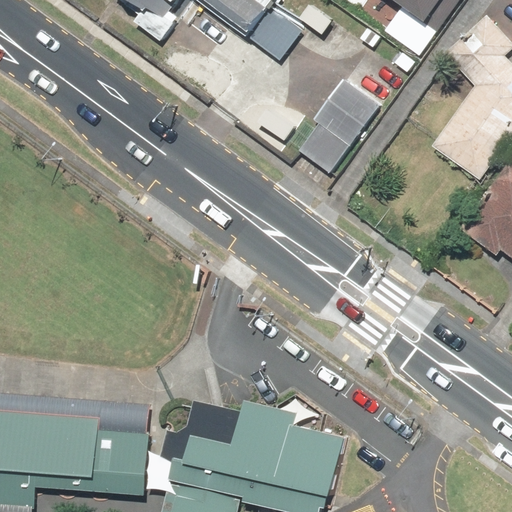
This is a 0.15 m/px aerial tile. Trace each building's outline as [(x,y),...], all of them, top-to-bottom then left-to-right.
[(269,9),(275,0),(124,0),(144,15),(136,25),(161,45),(179,22),(167,13),(177,0),(195,0),(279,65),(302,35),(269,9)] [(390,0),(426,27),(429,22),(439,30),(462,0),(390,0)] [(511,51),(511,39),(486,20),(445,55),(474,89),(433,147),(481,181),(511,137),(511,68),(504,63),(511,51)] [(421,63),(402,49),(390,66),(408,80),(421,63)] [(376,111),(341,88),(299,151),(333,174),(376,111)] [(511,168),(461,228),(496,259),(502,252),(511,261),(511,168)] [(238,511),(243,497),(312,511),(329,511),(350,433),(201,399),(193,426),(187,431),(176,427),(170,480),(187,485),(180,511),(238,511)] [(104,415),(0,406),(0,504),(38,508),(40,483),(152,492),(157,432),(104,428),(104,415)]
